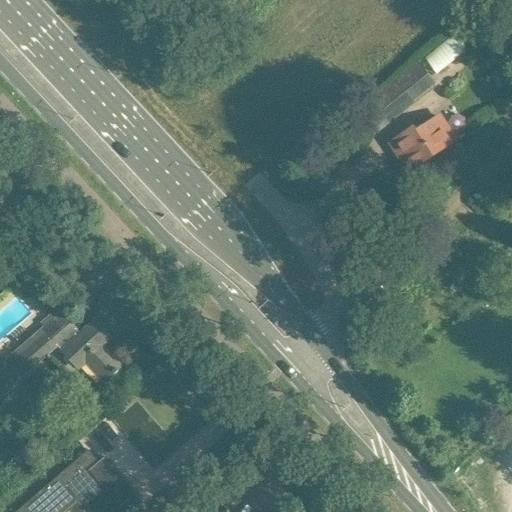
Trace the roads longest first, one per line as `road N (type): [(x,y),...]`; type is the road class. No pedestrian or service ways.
road 1 (unclassified): [(0,107),(379,511)]
road 2 (secondary): [(313,340),(240,249),(10,0)]
road 3 (secondary): [(0,62),(284,366)]
road 4 (residential): [(313,340),(328,326),(333,286),(255,182),(149,72)]
road 5 (secondary): [(435,511),(378,420),(313,340)]
road 6 (secondary): [(284,366),(426,511)]
